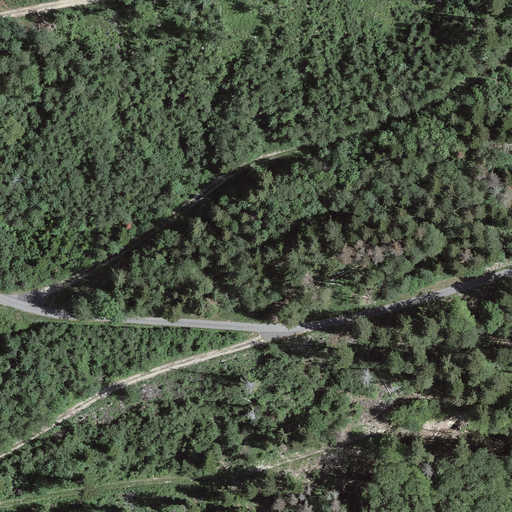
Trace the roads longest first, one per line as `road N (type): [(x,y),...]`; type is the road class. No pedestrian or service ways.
road 1 (track): [(20,304),(123,259),(165,220),(255,164),(428,108),(511,59)]
road 2 (unclassified): [(511,269),(380,313),(237,330),(0,299)]
road 3 (track): [(0,454),(118,386),(276,327)]
